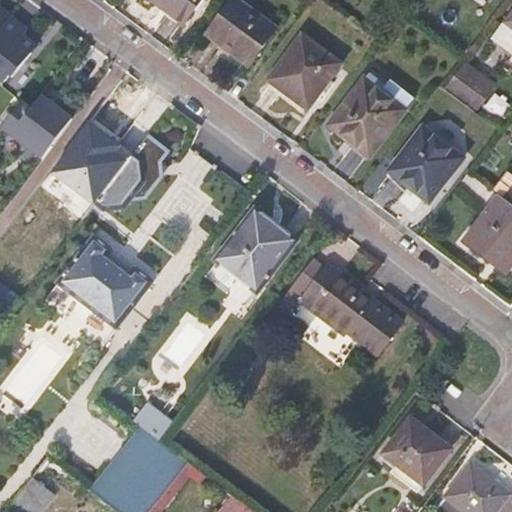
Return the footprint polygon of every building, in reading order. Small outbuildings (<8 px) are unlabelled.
[(153,0),(184,23),(201,0),(153,0)] [(249,66),(276,30),(235,0),(208,35),(249,66)] [(76,33),(46,10),(39,18),(54,30),(51,34),(65,45),(34,85),(45,94),(79,52),(68,43),(76,33)] [(310,110),(342,66),(304,38),(271,80),(310,110)] [(26,84),(33,76),(13,61),(7,70),(26,84)] [(443,92),(468,111),(483,90),(459,71),(443,92)] [(365,83),(361,89),(381,105),(386,99),(365,83)] [(381,105),(361,89),(330,130),(370,159),(405,113),(386,99),(381,105)] [(28,104),(7,129),(47,162),(78,122),(49,98),(38,112),(28,104)] [(117,182),(143,149),(116,128),(89,161),(117,182)] [(433,204),(465,160),(425,130),(393,173),(433,204)] [(165,157),(147,143),(143,149),(117,182),(85,223),(103,238),(165,157)] [(180,169),(165,157),(103,238),(119,250),(180,169)] [(511,206),(509,204),(504,200),(469,247),(509,278),(511,273),(511,206)] [(292,240),(253,210),(207,271),(247,301),(292,240)] [(50,306),(100,242),(94,238),(45,302),(50,306)] [(68,321),(115,261),(108,255),(112,251),(100,242),(50,306),(68,321)] [(300,296),(339,326),(364,293),(325,263),(322,266),(312,258),(280,300),(291,309),(300,296)] [(68,321),(102,348),(152,282),(135,269),(132,274),(115,261),(68,321)] [(0,307),(12,318),(25,302),(0,283),(0,307)] [(364,293),(339,326),(346,331),(348,329),(377,352),(401,320),(364,293)] [(421,485),(448,450),(409,421),(382,455),(421,485)] [(140,425),(90,490),(119,511),(149,511),(188,462),(140,425)] [(444,499),(461,511),(495,511),(507,496),(468,466),(444,499)] [(29,479),(3,511),(31,511),(46,493),(29,479)] [(259,511),(233,493),(218,511),(259,511)] [(495,511),(511,511),(511,499),(507,496),(495,511)]
